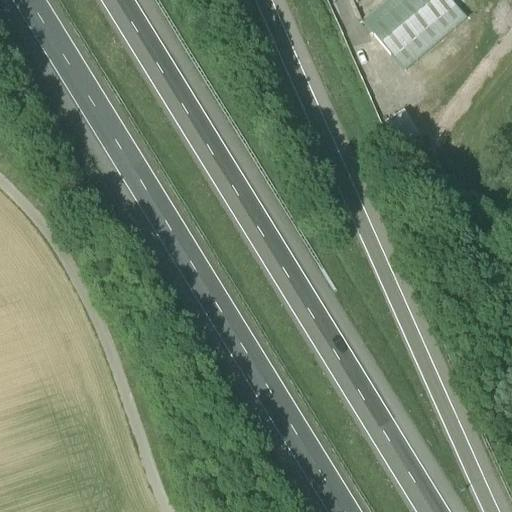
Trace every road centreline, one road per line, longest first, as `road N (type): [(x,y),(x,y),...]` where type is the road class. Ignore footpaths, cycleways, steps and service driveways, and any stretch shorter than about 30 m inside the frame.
road 1 (motorway): [(27,0),(343,511)]
road 2 (motorway): [(431,511),(119,0)]
road 3 (motorway): [(491,511),(265,0)]
